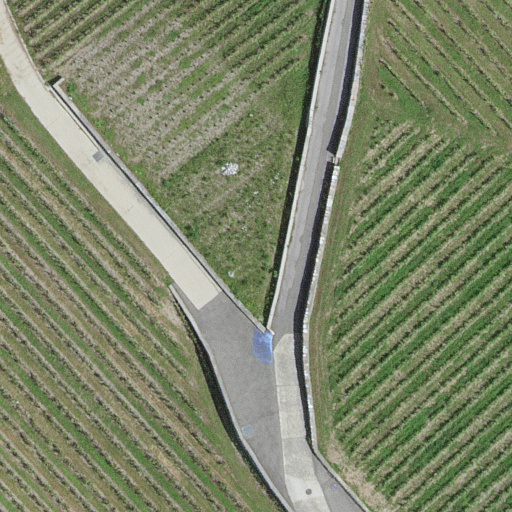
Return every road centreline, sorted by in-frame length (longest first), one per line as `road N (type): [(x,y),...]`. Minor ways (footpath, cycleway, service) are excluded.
road 1 (unclassified): [(345,0),(288,368),(294,442),(317,511)]
road 2 (track): [(0,11),(30,83),(264,373),(289,387)]
